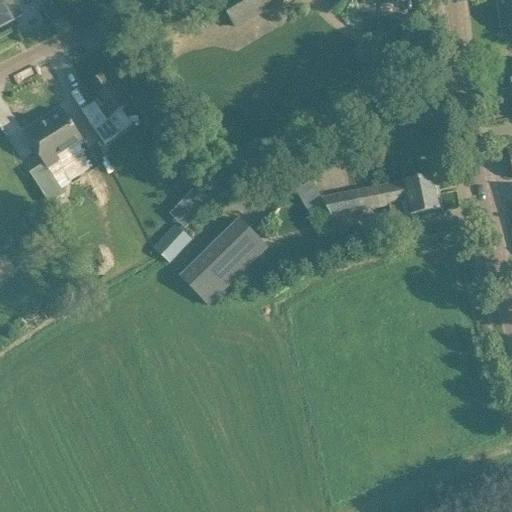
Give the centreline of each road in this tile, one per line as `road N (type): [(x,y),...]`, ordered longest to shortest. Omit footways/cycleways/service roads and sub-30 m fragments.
road 1 (tertiary): [(511,322),(466,113),(453,0)]
road 2 (unclassified): [(0,84),(148,0)]
road 3 (track): [(511,456),(375,511)]
